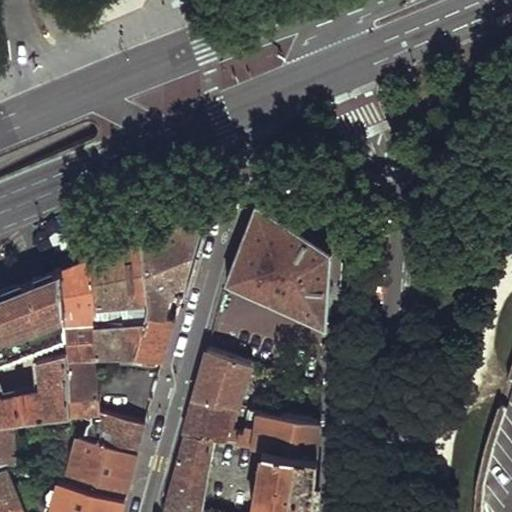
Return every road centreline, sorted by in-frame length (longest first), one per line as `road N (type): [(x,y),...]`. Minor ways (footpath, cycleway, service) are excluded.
road 1 (tertiary): [(330,67),(387,201),(367,511)]
road 2 (residential): [(245,167),(146,511)]
road 3 (primary): [(319,0),(0,127)]
road 4 (primary): [(330,67),(496,0)]
road 5 (primary): [(0,204),(163,134)]
